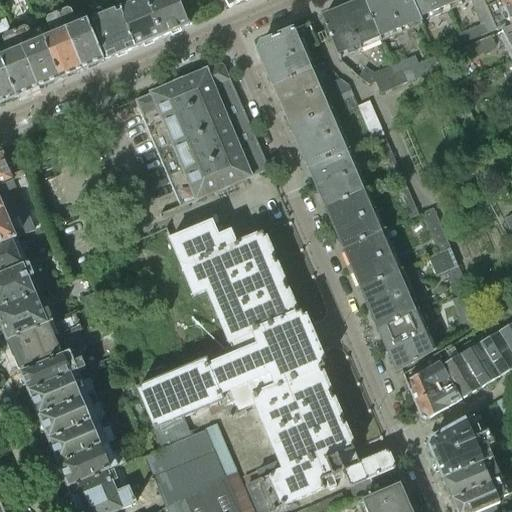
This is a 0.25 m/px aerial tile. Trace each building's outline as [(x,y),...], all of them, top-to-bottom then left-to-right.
[(118,9),(133,49),(162,37),(147,0),(139,0),(119,9),(118,9)] [(147,0),(162,37),(188,26),(178,0),(147,0)] [(219,0),(221,2),(224,1),(228,9),(245,0),(246,2),(250,0),(219,0)] [(411,0),(366,0),(364,1),(379,38),(421,21),(420,19),(419,19),(411,0)] [(411,0),(419,19),(420,19),(464,0),(411,0)] [(510,29),(511,28),(511,0),(502,0),(486,7),(495,30),(495,31),(509,26),(510,29)] [(338,56),(379,38),(364,1),(322,18),(338,56)] [(495,30),(486,7),(484,3),(475,6),(481,21),(485,19),(490,32),(495,30)] [(89,15),(106,60),(133,49),(118,9),(119,9),(117,4),(89,15)] [(0,104),(17,98),(38,89),(59,80),(82,70),(103,61),(87,21),(77,26),(71,12),(67,10),(58,14),(48,17),(46,22),(51,36),(43,40),(34,44),(28,29),(23,28),(14,32),(4,36),(2,40),(8,54),(0,57),(0,104)] [(478,26),(482,36),(488,33),(484,24),(478,26)] [(291,128),(327,113),(302,53),(317,46),(309,25),(278,38),(277,37),(272,39),(272,40),(261,45),(258,51),(291,128)] [(478,26),(472,29),(476,38),(482,36),(478,26)] [(501,33),(511,52),(511,28),(510,29),(501,33)] [(472,29),(466,31),(470,41),(476,38),(472,29)] [(464,44),(470,41),(466,31),(460,34),(464,44)] [(458,46),(464,44),(460,34),(454,37),(458,46)] [(471,59),(495,48),(490,37),(465,48),(471,59)] [(434,58),(431,50),(423,54),(415,57),(414,57),(392,66),(395,75),(412,68),(416,79),(424,76),(419,65),(427,61),(434,58)] [(439,70),(434,58),(427,61),(432,73),(439,70)] [(419,65),(424,76),(432,73),(427,61),(419,65)] [(268,171),(223,67),(220,66),(204,72),(205,72),(135,101),(180,208),(268,171)] [(380,95),(400,86),(395,75),(392,66),(373,74),(383,80),(375,83),(380,95)] [(365,68),(358,78),(365,83),(372,73),(365,68)] [(395,75),(400,86),(416,79),(412,68),(395,75)] [(369,86),(375,83),(383,80),(373,74),(372,73),(365,83),(369,86)] [(333,83),(338,95),(350,90),(349,86),(340,80),(333,83)] [(338,95),(341,103),(354,98),(350,90),(338,95)] [(357,105),(354,98),(341,103),(344,110),(357,105)] [(359,112),(365,125),(377,120),(369,102),(357,107),(357,105),(344,110),(347,117),(359,112)] [(345,153),(327,113),(291,128),(308,168),(345,153)] [(380,128),(377,120),(365,125),(368,133),(380,128)] [(380,128),(368,133),(372,141),(376,140),(384,136),(380,128)] [(381,152),(389,149),(384,136),(376,140),(376,141),(381,152)] [(381,152),(386,165),(395,161),(389,149),(381,152)] [(3,157),(0,157),(0,188),(25,178),(23,173),(15,151),(3,157)] [(326,208),(362,193),(345,153),(308,168),(326,208)] [(400,174),(395,161),(386,165),(392,178),(400,174)] [(393,182),(399,194),(407,191),(402,178),(393,182)] [(496,199),(507,203),(508,202),(506,194),(500,181),(490,186),(495,198),(496,199)] [(399,194),(404,207),(413,203),(407,191),(399,194)] [(379,232),(362,193),(326,208),(343,248),(379,232)] [(0,200),(0,247),(12,242),(16,240),(0,200)] [(418,216),(413,203),(404,207),(410,220),(418,216)] [(420,215),(426,228),(438,223),(433,209),(420,215)] [(426,228),(432,241),(444,236),(438,223),(426,228)] [(137,391),(162,449),(191,437),(183,418),(222,402),(228,416),(255,405),(279,462),(255,472),(256,473),(243,478),(257,511),(269,511),(272,511),(272,510),(285,505),(286,505),(324,489),(321,483),(324,481),(329,491),(336,488),(332,478),(343,473),(344,473),(344,472),(338,458),(353,451),(319,370),(322,369),(323,369),(323,368),(323,367),(301,315),(301,314),(300,314),(299,314),(296,315),(287,295),(285,295),(280,283),(282,283),(276,268),(274,269),(270,257),(271,257),(262,235),(235,246),(230,234),(217,239),(211,224),(170,241),(194,297),(207,291),(235,357),(208,368),(205,363),(137,391)] [(343,248),(361,289),(396,272),(379,232),(343,248)] [(450,249),(444,236),(432,241),(438,254),(450,249)] [(12,242),(0,247),(0,276),(23,267),(23,266),(12,242)] [(450,249),(438,254),(427,259),(436,278),(446,273),(458,268),(450,249)] [(28,264),(23,266),(23,267),(0,276),(0,310),(36,296),(29,279),(34,277),(28,264)] [(461,275),(458,268),(446,273),(449,280),(461,275)] [(413,312),(396,272),(361,289),(379,331),(413,312)] [(449,280),(452,288),(464,283),(464,282),(461,275),(449,280)] [(467,288),(464,283),(452,288),(455,295),(467,290),(467,288)] [(98,302),(94,293),(80,299),(84,308),(98,302)] [(472,329),(482,323),(469,293),(459,298),(466,314),(460,317),(464,329),(470,326),(472,329)] [(43,312),(36,296),(0,310),(0,325),(7,342),(53,323),(48,310),(43,312)] [(511,359),(511,313),(510,310),(491,322),(511,359)] [(379,331),(396,372),(431,353),(413,312),(379,331)] [(53,323),(7,342),(19,370),(27,367),(28,371),(70,354),(69,353),(78,349),(73,335),(82,331),(76,314),(53,323)] [(472,333),(499,379),(511,370),(511,359),(491,322),(472,333)] [(479,390),(499,379),(472,333),(454,345),(460,356),(479,390)] [(74,364),(70,354),(28,371),(21,374),(29,394),(78,373),(85,370),(81,361),(74,364)] [(460,356),(442,368),(449,380),(461,401),(479,390),(460,356)] [(414,401),(449,380),(442,368),(439,363),(425,371),(421,364),(403,375),(407,383),(414,401)] [(78,373),(29,394),(39,418),(87,397),(95,393),(89,381),(82,383),(78,373)] [(461,401),(449,380),(414,401),(421,418),(428,421),(429,420),(461,401)] [(511,423),(511,394),(496,404),(507,426),(511,423)] [(92,408),(87,397),(39,418),(49,441),(97,421),(105,417),(99,405),(92,408)] [(428,448),(435,464),(491,440),(488,432),(481,435),(473,418),(431,441),(428,448)] [(97,421),(49,441),(59,465),(59,464),(60,466),(107,445),(115,442),(109,429),(102,431),(97,421)] [(204,430),(205,432),(215,453),(226,448),(216,425),(204,430)] [(205,432),(191,437),(162,449),(162,450),(125,465),(69,489),(68,489),(77,511),(117,511),(135,505),(128,489),(152,480),(165,511),(184,500),(194,495),(225,477),(215,453),(205,432)] [(491,440),(435,464),(443,481),(493,460),(487,447),(493,445),(491,440)] [(112,455),(107,445),(60,466),(69,489),(125,465),(119,453),(112,455)] [(359,465),(344,472),(344,473),(343,473),(350,489),(349,489),(355,504),(357,503),(378,494),(372,479),(395,469),(388,453),(359,465)] [(501,479),(493,460),(443,481),(451,502),(499,481),(499,480),(501,479)] [(184,500),(188,511),(241,511),(225,477),(194,495),(184,500)] [(499,481),(451,502),(455,511),(482,511),(496,506),(500,505),(498,501),(506,498),(499,481)] [(408,511),(397,486),(378,494),(357,503),(360,511),(408,511)]
